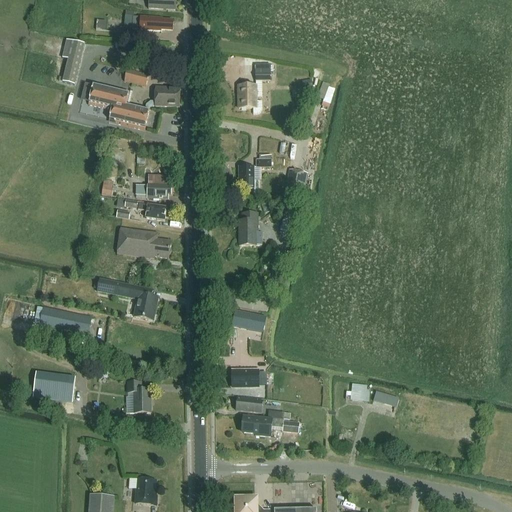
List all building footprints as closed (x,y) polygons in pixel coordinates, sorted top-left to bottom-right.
[(175,11),(176,0),(148,0),(148,10),(175,11)] [(162,19),(141,18),(134,18),(134,13),(126,12),(125,29),(161,32),(161,30),(172,31),(173,22),(162,21),(162,19)] [(107,22),(97,21),(96,30),(106,31),(107,22)] [(63,83),(75,86),(85,46),(67,42),(63,59),(68,60),(63,83)] [(127,71),(124,82),(146,87),(149,76),(127,71)] [(303,91),(313,89),(312,80),(302,82),(303,91)] [(94,84),(93,87),(88,106),(112,112),(110,121),(114,122),(116,125),(145,132),(150,110),(150,109),(152,107),(155,108),(180,109),(180,89),(155,88),(155,102),(151,102),(146,106),(145,109),(127,105),(130,93),(94,84)] [(256,102),(256,86),(238,86),(238,109),(253,109),(253,115),(259,115),(260,115),(261,114),(262,113),(262,112),(262,102),(256,102)] [(328,88),(322,107),(328,109),(334,90),(328,88)] [(122,142),(110,140),(109,149),(121,151),(122,142)] [(257,169),(261,169),(272,169),(272,161),(257,161),(257,169)] [(254,169),(254,168),(239,168),(239,189),(254,189),(254,195),(259,195),(259,182),(254,182),(254,179),(261,179),(261,169),(257,169),(254,169)] [(308,175),(289,171),(285,195),(304,199),(308,175)] [(171,188),(172,180),(149,179),(149,187),(142,187),(136,187),(136,196),(147,196),(147,200),(168,201),(169,197),(171,197),(171,188)] [(282,201),(284,191),(278,190),(276,200),(282,201)] [(138,203),(126,202),(125,208),(137,210),(138,205),(138,203)] [(167,209),(138,205),(137,210),(137,211),(147,212),(146,219),(165,222),(167,209)] [(130,214),(118,212),(117,219),(129,221),(130,214)] [(281,232),(297,236),(302,217),(286,213),(281,232)] [(258,234),(258,232),(258,214),(243,214),(243,222),(240,222),(240,247),(263,247),(262,234),(258,234)] [(169,260),(171,242),(158,241),(158,234),(121,229),(117,255),(155,260),(155,258),(169,260)] [(100,281),(99,285),(97,293),(138,301),(134,318),(154,323),(159,299),(152,298),(153,291),(100,281)] [(91,319),(37,308),(34,323),(88,335),(91,319)] [(235,312),(232,327),(263,334),(267,319),(235,312)] [(233,372),(233,388),(259,388),(259,372),(233,372)] [(37,374),(33,399),(73,404),(77,379),(37,374)] [(134,415),(151,414),(151,391),(142,391),(141,384),(127,384),(127,395),(133,395),(134,415)] [(381,404),(383,397),(376,394),(374,402),(381,404)] [(261,415),(262,403),(238,400),(237,409),(240,410),(240,413),(261,415)] [(269,412),(268,420),(284,421),(290,422),(291,414),(269,412)] [(299,424),(284,423),(284,421),(268,420),(244,418),(242,431),(245,435),(245,434),(256,436),(255,437),(271,439),(272,430),(283,431),(283,434),(298,435),(299,424)] [(156,482),(138,481),(136,505),(156,507),(157,497),(154,497),(156,482)] [(89,511),(113,511),(115,499),(90,497),(89,511)] [(257,511),(257,499),(236,499),(236,511),(316,511),(317,510),(274,511),(270,511),(271,511),(257,511)]
